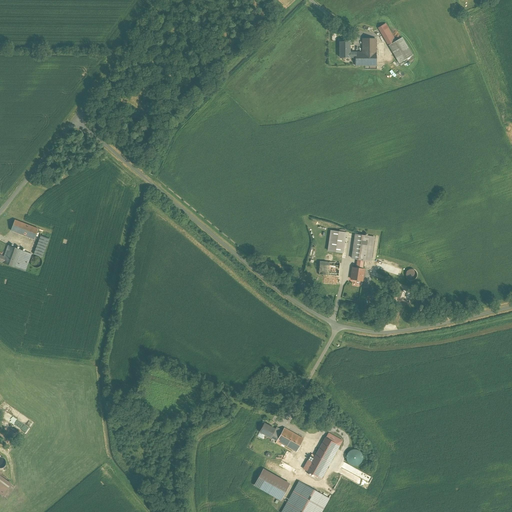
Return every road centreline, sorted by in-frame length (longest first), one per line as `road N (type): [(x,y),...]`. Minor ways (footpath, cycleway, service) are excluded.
road 1 (unclassified): [(75,116),(265,281),(332,323),(386,332),(511,307)]
road 2 (unclassified): [(168,0),(75,116)]
road 3 (unclassified): [(75,116),(0,213)]
